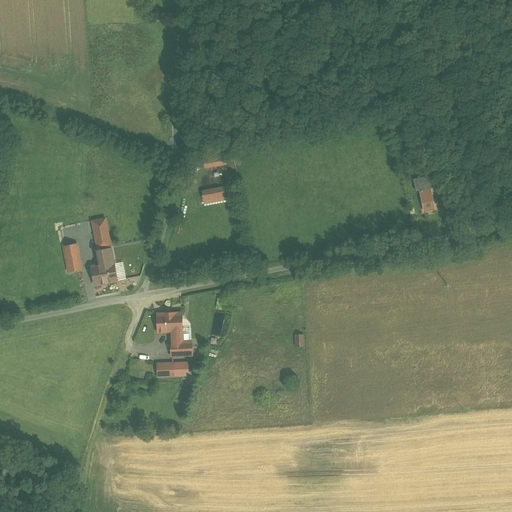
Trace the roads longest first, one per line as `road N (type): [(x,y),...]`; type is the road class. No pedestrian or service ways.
road 1 (track): [(222,284),(511,226)]
road 2 (unclassified): [(222,284),(0,326)]
